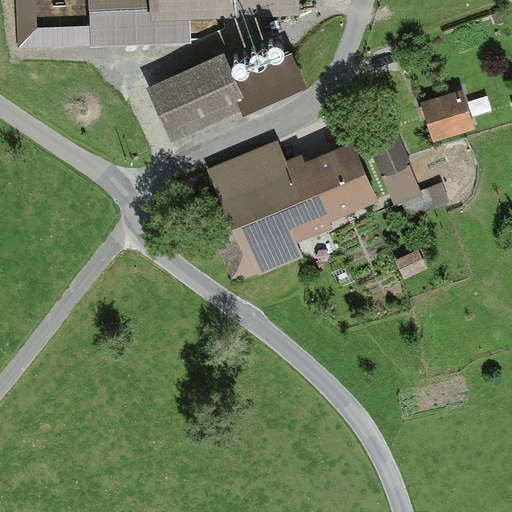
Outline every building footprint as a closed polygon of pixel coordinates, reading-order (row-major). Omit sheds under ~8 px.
[(304,2),(303,0),(81,0),(83,13),(304,2)] [(246,112),(304,79),(275,27),(219,59),(212,47),(139,88),(163,131),(234,90),(246,112)] [(454,94),(416,105),(426,138),(464,127),(454,94)] [(287,173),(266,143),(211,180),(226,203),(202,219),(244,280),(294,246),(280,225),(309,206),(320,223),(372,188),(338,139),(287,173)] [(394,142),(368,153),(390,201),(415,190),(394,142)]
